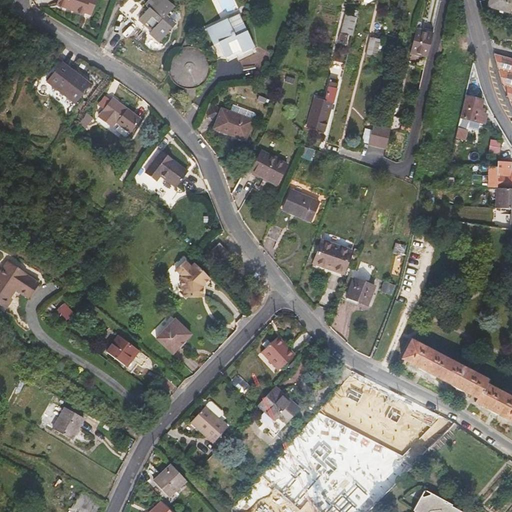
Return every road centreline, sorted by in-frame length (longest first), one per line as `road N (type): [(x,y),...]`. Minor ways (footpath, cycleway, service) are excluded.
road 1 (residential): [(16,15),(152,93),(203,152),(232,223),(284,290)]
road 2 (residential): [(112,511),(152,434),(284,290)]
road 3 (residential): [(284,290),(337,349),(399,383)]
road 4 (residential): [(322,511),(399,383)]
road 5 (residential): [(464,0),(496,106),(511,130)]
road 6 (residential): [(399,383),(511,450)]
